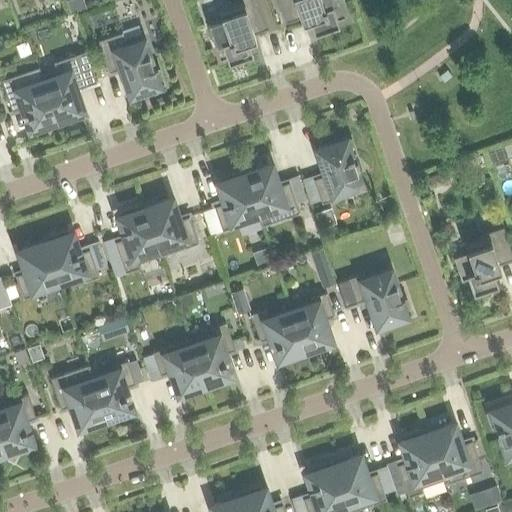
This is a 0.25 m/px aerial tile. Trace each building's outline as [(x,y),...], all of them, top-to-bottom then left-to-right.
[(83,0),(69,0),(66,1),(70,14),(86,9),(83,0)] [(221,17),(206,22),(216,49),(222,46),(227,61),(252,53),(246,35),(269,27),(259,0),(240,0),(241,1),(218,9),(221,17)] [(344,20),(337,22),(331,5),(338,3),(337,0),(277,0),(285,22),(307,15),(313,32),(344,21),(344,20)] [(133,94),(164,83),(156,59),(155,59),(157,66),(154,68),(153,64),(152,65),(143,38),(126,43),(121,31),(97,40),(108,71),(123,66),(133,94)] [(55,69),(40,74),(57,124),(81,116),(72,90),(86,85),(75,54),(53,61),(55,69)] [(34,132),(57,124),(40,74),(25,80),(22,72),(0,79),(11,110),(25,106),(27,111),(26,112),(27,116),(28,116),(34,132)] [(358,159),(351,136),(319,146),(328,173),(312,178),(320,202),(337,197),(336,192),(360,184),(351,157),(352,157),(351,153),(355,152),(357,159),(358,159)] [(266,164),(244,171),(258,217),(257,217),(259,225),(297,213),(288,182),(274,186),(266,159),(264,160),(266,164)] [(220,229),(257,217),(258,217),(244,171),(242,167),(218,174),(225,199),(225,200),(212,204),(220,229)] [(446,171),(438,174),(441,185),(450,182),(446,171)] [(166,198),(145,206),(161,255),(198,242),(188,215),(175,219),(166,193),(164,194),(166,198)] [(160,255),(161,255),(145,206),(143,201),(119,209),(124,226),(123,226),(125,230),(126,230),(127,236),(114,240),(124,272),(140,266),(138,262),(160,255)] [(330,208),(314,214),(320,229),(335,223),(330,208)] [(478,239),(464,244),(467,251),(453,256),(460,279),(467,277),(472,292),(497,283),(491,266),(511,258),(511,253),(503,226),(477,235),(478,239)] [(75,252),(66,227),(42,236),(43,240),(57,281),(59,280),(80,273),(83,281),(98,276),(95,266),(105,262),(99,244),(76,252),(76,251),(75,252)] [(60,285),(59,280),(57,281),(43,240),(22,247),(21,243),(19,243),(28,270),(14,274),(22,298),(60,285)] [(329,246),(317,250),(328,283),(340,279),(329,246)] [(268,247),(253,252),(257,266),(272,261),(268,247)] [(347,304),(355,302),(370,297),(380,324),(411,313),(406,296),(401,298),(399,294),(399,295),(389,268),(365,276),(363,272),(347,277),(339,280),(347,304)] [(2,278),(0,278),(0,309),(11,305),(2,278)] [(230,292),(237,313),(250,309),(243,288),(230,292)] [(290,309),(305,354),(329,346),(320,319),(334,315),(326,291),(311,296),(312,301),(290,309)] [(189,293),(177,297),(181,307),(193,302),(189,293)] [(305,354),(290,309),(268,316),(265,308),(250,313),(259,340),(273,335),(275,341),(274,342),(275,346),(276,345),(282,362),(305,354)] [(112,318),(117,334),(130,330),(124,314),(112,318)] [(190,338),(189,338),(204,384),(206,388),(212,386),(229,380),(224,363),(225,363),(224,359),(222,359),(220,353),(234,348),(225,321),(210,326),(213,335),(192,342),(190,338)] [(153,353),(143,356),(150,377),(160,374),(173,369),(181,391),(204,384),(189,338),(152,351),(153,353)] [(38,344),(27,348),(32,361),(43,357),(38,344)] [(24,348),(14,352),(19,364),(29,360),(24,348)] [(87,364),(104,418),(106,422),(130,414),(125,397),(124,393),(123,393),(121,387),(135,383),(144,380),(136,359),(128,362),(127,360),(112,365),(113,369),(92,377),(87,364)] [(87,364),(49,377),(60,408),(74,404),(81,425),(104,418),(87,364)] [(14,403),(0,407),(0,437),(6,456),(30,448),(25,431),(26,431),(24,427),(23,427),(21,421),(35,417),(27,393),(12,399),(14,403)] [(511,401),(484,410),(490,427),(495,425),(496,428),(497,428),(506,455),(511,452),(511,401)] [(482,471),(471,439),(458,444),(450,422),(427,430),(426,426),(425,426),(445,483),(482,471)] [(404,487),(407,496),(422,491),(421,486),(442,479),(444,484),(445,483),(425,426),(401,434),(410,458),(409,459),(396,464),(395,459),(387,462),(396,490),(404,487)] [(331,458),(330,458),(348,511),(386,499),(384,493),(394,489),(387,468),(377,472),(363,476),(355,455),(333,462),(331,458)] [(316,493),(302,497),(307,511),(323,511),(345,503),(348,511),(330,458),(307,466),(312,483),(311,483),(313,487),(314,487),(316,493)] [(268,507),(259,482),(236,491),(243,511),(284,511),(282,503),(269,507),(268,507)] [(499,488),(487,492),(491,504),(503,500),(499,488)] [(235,491),(237,495),(214,503),(216,511),(243,511),(236,491),(235,491)]
